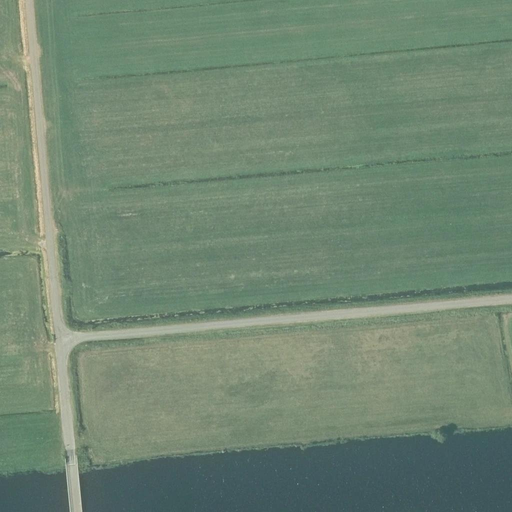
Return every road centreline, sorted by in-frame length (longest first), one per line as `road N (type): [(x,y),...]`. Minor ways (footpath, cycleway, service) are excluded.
road 1 (unclassified): [(59,339),(511,300)]
road 2 (unclassified): [(59,339),(27,0)]
road 3 (unclassified): [(75,511),(59,339)]
